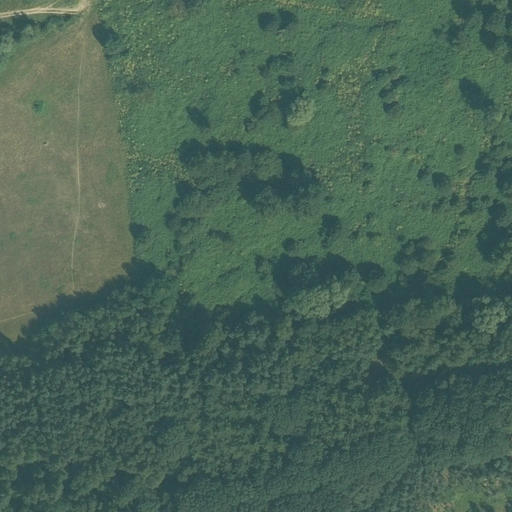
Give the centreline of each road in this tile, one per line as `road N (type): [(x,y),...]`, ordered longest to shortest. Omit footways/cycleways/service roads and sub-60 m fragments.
road 1 (track): [(511,353),(396,374),(138,398),(119,408),(106,444),(89,455),(65,464),(32,455),(0,461)]
road 2 (track): [(104,511),(511,417)]
